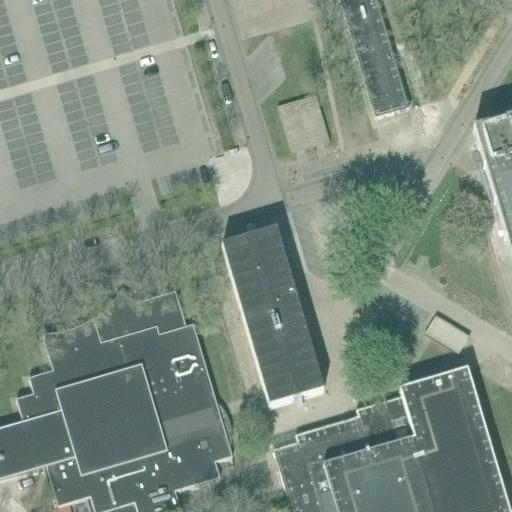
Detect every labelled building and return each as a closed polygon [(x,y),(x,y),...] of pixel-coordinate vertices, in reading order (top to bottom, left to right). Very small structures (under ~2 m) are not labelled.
[(338,0),(342,12),(342,13),(376,3),(375,0),(338,0)] [(376,3),(342,13),(375,122),(408,112),(399,80),(376,3)] [(315,150),(324,147),(330,146),(316,99),(277,110),(290,157),(295,156),(304,153),(315,150)] [(511,122),(472,134),(478,153),(480,152),(481,153),(484,152),(487,159),(489,167),(485,168),(486,169),(483,170),(483,171),(485,171),(495,205),(494,206),(494,207),(496,206),(506,241),(504,241),(505,242),(506,242),(511,260),(511,122)] [(328,168),(330,177),(369,166),(358,160),(328,168)] [(300,176),(292,188),(330,177),(328,168),(300,176)] [(323,395),(306,337),(304,331),(276,234),(248,242),(221,250),(269,411),(295,403),(323,395)] [(0,433),(0,484),(43,472),(46,471),(47,475),(51,487),(58,511),(86,503),(90,502),(92,511),(179,511),(176,500),(175,496),(219,482),(217,476),(216,472),(215,466),(232,461),(230,454),(229,452),(214,422),(225,419),(224,418),(224,417),(213,420),(212,416),(210,410),(216,408),(215,405),(193,329),(186,331),(175,295),(137,307),(124,310),(123,306),(118,308),(127,340),(111,344),(113,352),(103,355),(95,329),(92,325),(93,324),(93,323),(90,325),(83,329),(75,332),(67,335),(59,337),(51,338),(46,338),(42,338),(42,339),(44,339),(44,345),(43,345),(52,375),(28,382),(33,398),(16,403),(23,426),(0,433)] [(431,341),(458,358),(459,355),(469,340),(436,319),(424,337),(431,341)] [(399,394),(401,401),(434,511),(507,511),(506,506),(499,485),(467,374),(399,394)] [(434,511),(401,401),(356,414),(360,428),(304,445),(305,450),(295,453),(293,448),(280,452),(273,454),(284,490),(290,511),(434,511)]
